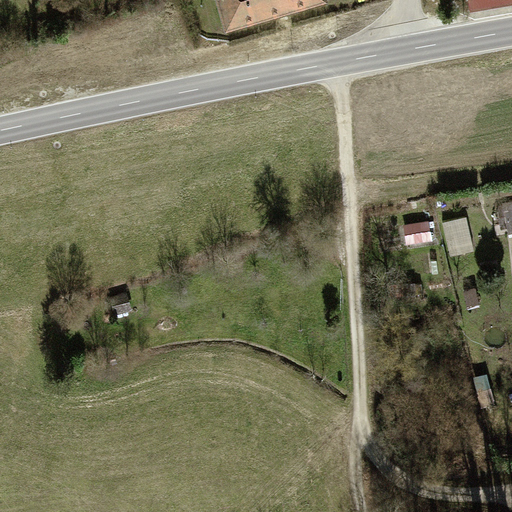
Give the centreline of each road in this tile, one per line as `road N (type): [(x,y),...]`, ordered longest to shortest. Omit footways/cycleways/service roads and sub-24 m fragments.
road 1 (secondary): [(0,131),(511,32)]
road 2 (track): [(370,511),(357,472),(341,61)]
